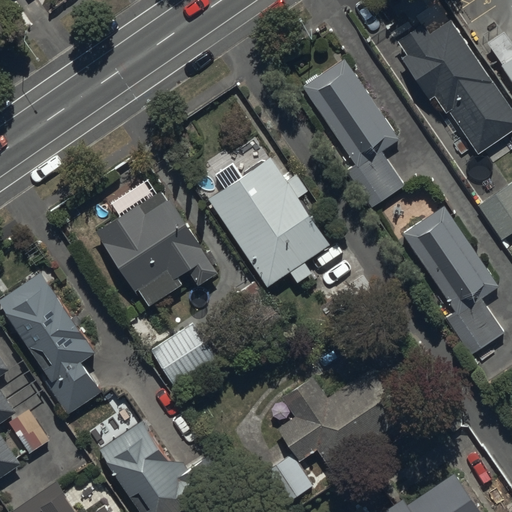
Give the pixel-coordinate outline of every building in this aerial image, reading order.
[(408,55),(401,59),(429,100),(433,97),(445,114),(449,112),(478,155),(511,131),(511,110),(451,21),(430,35),(422,24),(398,41),(408,55)] [(511,28),(492,43),(511,72),(511,28)] [(399,141),(344,59),(303,87),(355,165),(345,171),(371,210),(405,187),(382,153),(399,141)] [(224,188),(207,199),(267,287),(289,273),(297,285),(313,274),(305,263),(331,245),(299,199),(308,192),(296,173),(286,180),(268,155),(240,174),(232,162),(215,174),(224,188)] [(511,182),(477,206),(501,241),(511,233),(511,182)] [(159,188),(95,233),(148,308),(182,284),(178,279),(190,272),(199,286),(218,273),(159,188)] [(499,288),(443,206),(402,235),(454,312),(446,318),(471,355),(504,333),(482,300),(499,288)] [(43,273),(0,301),(0,304),(49,379),(45,381),(67,415),(102,392),(82,362),(95,353),(43,273)] [(192,324),(151,351),(174,387),(215,360),(192,324)] [(0,477),(21,464),(0,433),(0,425),(17,414),(14,410),(27,401),(8,372),(9,371),(0,357),(0,477)] [(291,454),(298,464),(316,450),(334,473),(388,434),(386,432),(407,417),(372,369),(329,400),(312,377),(282,399),(295,416),(278,429),(283,436),(281,438),(293,453),(291,454)] [(29,408),(8,422),(29,454),(49,441),(29,408)] [(142,422),(99,451),(141,511),(180,511),(203,496),(196,487),(222,469),(210,451),(185,468),(175,453),(167,459),(142,422)] [(298,464),(291,454),(265,473),(287,504),(313,485),(298,464)] [(403,499),(384,511),(480,511),(454,474),(407,506),(403,499)] [(106,511),(103,506),(95,511),(76,511),(56,482),(10,511),(106,511)]
